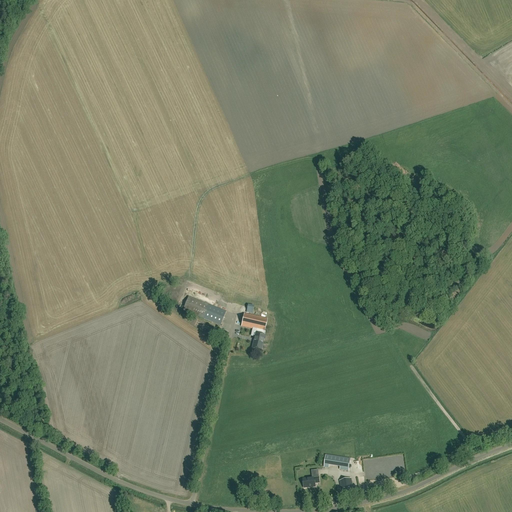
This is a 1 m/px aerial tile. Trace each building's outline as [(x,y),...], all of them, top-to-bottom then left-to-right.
[(188,297),(183,311),(220,326),(226,312),(188,297)] [(267,319),(244,314),(241,327),(257,330),(252,348),(261,350),(263,342),(263,339),(265,339),(265,336),(264,335),(265,332),(267,319)] [(210,334),(222,339),(225,332),(212,327),(210,334)] [(341,466),(340,470),(348,471),(350,459),(326,456),(325,462),(329,462),(328,468),(329,468),(329,464),(341,466)] [(312,477),(313,478),(303,479),(304,488),(315,487),(315,484),(319,483),(319,476),(312,477)] [(343,491),(342,492),(342,495),(354,493),(351,479),(340,481),(341,487),(342,486),(343,491)]
